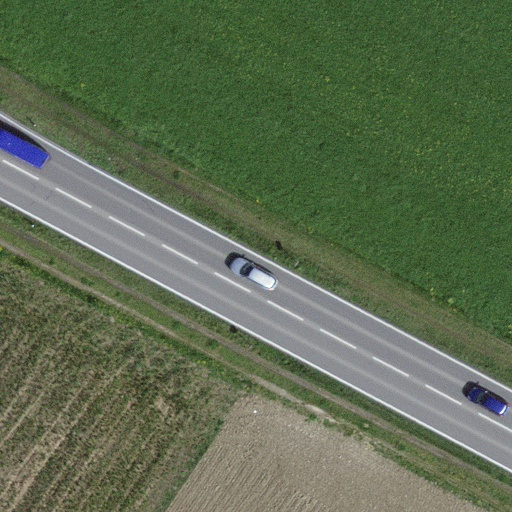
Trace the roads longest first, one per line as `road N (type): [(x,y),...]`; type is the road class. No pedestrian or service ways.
road 1 (track): [(0,74),(511,353)]
road 2 (track): [(511,506),(0,233)]
road 3 (primary): [(0,157),(511,430)]
